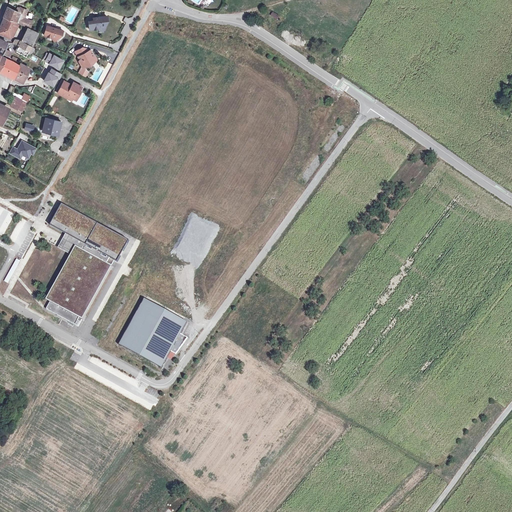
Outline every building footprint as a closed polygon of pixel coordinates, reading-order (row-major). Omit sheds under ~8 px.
[(3,17),(4,17),(15,22),(16,22),(29,28),(32,21),(25,18),(28,10),(20,6),(19,9),(17,8),(16,11),(7,7),(3,17)] [(274,12),(271,17),(278,20),(280,16),(274,12)] [(97,29),(104,28),(107,21),(106,16),(93,18),(93,20),(88,21),(89,30),(97,29)] [(4,17),(1,25),(12,30),(16,22),(15,22),(4,17)] [(12,30),(1,25),(0,26),(0,32),(9,37),(10,34),(12,35),(14,31),(12,30)] [(62,30),(46,25),(43,34),(50,36),(56,38),(61,34),(62,30)] [(38,33),(38,32),(29,28),(25,36),(34,41),(38,33)] [(19,42),(18,45),(31,53),(33,48),(31,47),(34,41),(25,36),(21,44),(19,42)] [(0,38),(0,52),(9,57),(11,52),(4,49),(7,42),(0,38)] [(31,53),(18,45),(15,51),(26,57),(27,55),(29,56),(31,53)] [(82,47),(75,51),(80,60),(79,61),(82,66),(86,64),(86,63),(91,60),(91,61),(92,60),(91,58),(94,57),(91,50),(89,50),(88,50),(84,52),(83,50),(82,47)] [(44,61),(49,63),(53,55),(49,53),(44,61)] [(53,55),(49,63),(59,68),(63,59),(54,54),(53,55)] [(11,61),(6,58),(0,70),(0,71),(14,78),(20,66),(11,61)] [(20,64),(20,66),(14,78),(23,82),(29,68),(20,64)] [(81,67),(77,73),(85,77),(88,71),(81,67)] [(61,73),(51,68),(49,72),(58,76),(59,77),(61,73)] [(48,71),(43,80),(53,86),(58,76),(49,72),(48,71)] [(64,81),(57,93),(67,98),(68,96),(72,98),(74,95),(77,97),(80,91),(79,91),(81,86),(76,83),(71,85),(64,81)] [(24,93),(21,98),(27,102),(30,96),(24,93)] [(24,113),(29,102),(27,102),(21,98),(16,96),(10,106),(23,112),(24,113)] [(8,109),(0,105),(0,123),(1,124),(8,109)] [(61,121),(46,117),(42,129),(50,131),(49,133),(58,135),(61,121)] [(71,132),(76,135),(79,128),(74,125),(71,132)] [(6,139),(0,149),(0,157),(9,141),(6,139)] [(11,142),(9,141),(0,157),(3,159),(11,142)] [(19,160),(21,156),(27,159),(30,154),(32,155),(35,150),(21,142),(16,151),(13,156),(13,157),(19,160)] [(130,241),(62,204),(50,225),(66,234),(62,241),(58,248),(71,255),(46,300),(50,302),(46,309),(57,315),(57,317),(73,326),(74,325),(78,327),(82,320),(83,320),(113,267),(111,266),(114,261),(118,263),(130,241)] [(187,322),(185,321),(185,323),(146,301),(147,300),(145,299),(119,345),(121,346),(122,345),(161,366),(160,367),(162,368),(168,358),(171,352),(175,354),(187,338),(181,334),(187,322)] [(149,387),(146,392),(156,397),(159,392),(149,387)]
